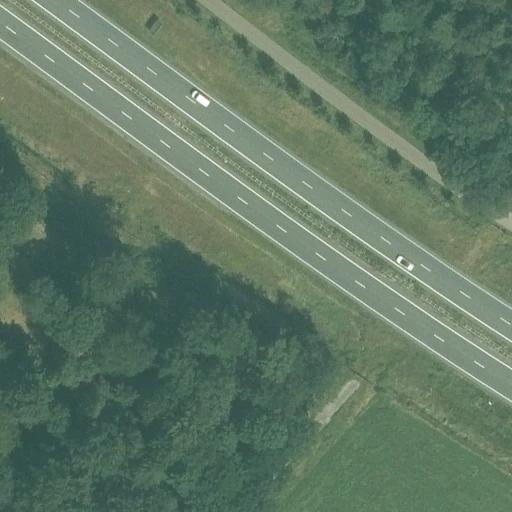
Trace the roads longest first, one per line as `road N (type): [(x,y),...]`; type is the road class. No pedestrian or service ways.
road 1 (trunk): [(0,24),(511,385)]
road 2 (trunk): [(511,324),(53,0)]
road 3 (unclassified): [(204,0),(511,221)]
road 4 (unknown): [(247,511),(354,397)]
